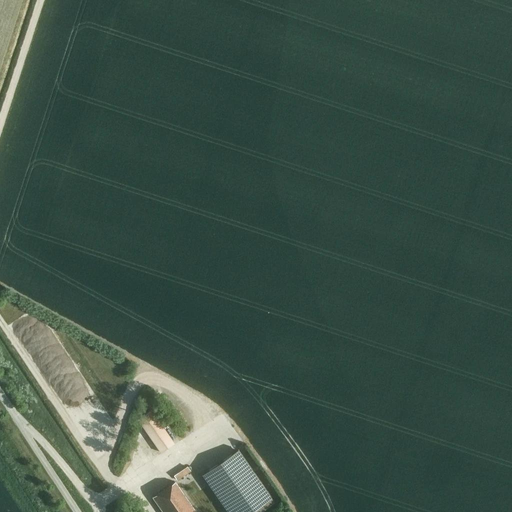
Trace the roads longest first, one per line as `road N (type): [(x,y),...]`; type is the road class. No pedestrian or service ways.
road 1 (track): [(0,319),(100,467)]
road 2 (track): [(43,0),(0,133)]
road 3 (residential): [(13,412),(101,501),(101,511)]
